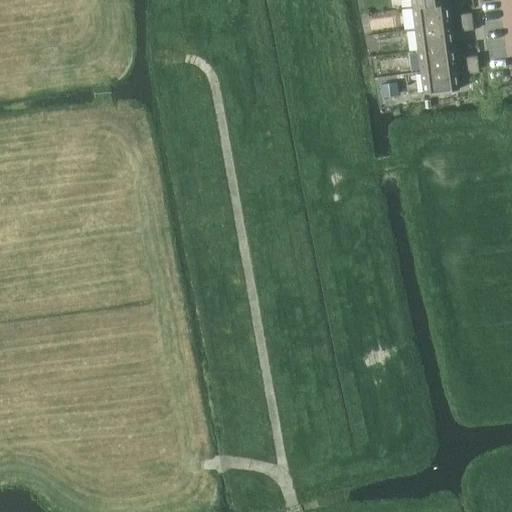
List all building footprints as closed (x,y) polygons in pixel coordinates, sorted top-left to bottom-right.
[(413,7),(415,29),(450,24),(447,3),(413,7)] [(459,15),(460,23),(473,21),(472,13),(459,15)] [(474,30),(473,21),(460,23),(461,31),(474,30)] [(415,29),(418,50),(453,46),(450,24),(415,29)] [(466,66),(465,58),(455,60),(453,46),(418,50),(421,72),(456,67),(456,68),(466,66)] [(465,57),(465,58),(466,66),(478,64),(477,56),(465,57)] [(466,66),(467,73),(479,72),(478,64),(466,66)] [(458,89),(456,68),(456,67),(421,72),(424,93),(458,89)] [(381,84),(383,98),(399,96),(397,82),(381,84)]
